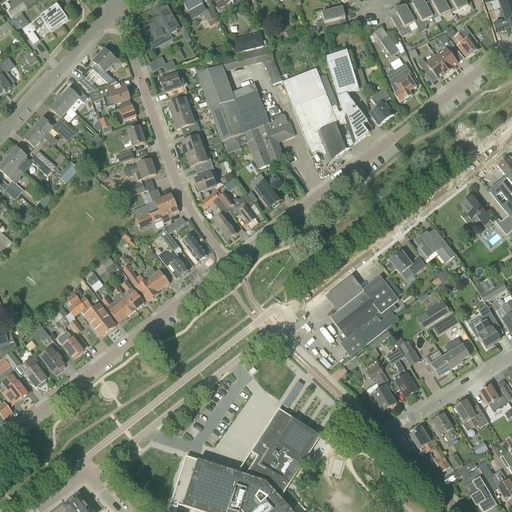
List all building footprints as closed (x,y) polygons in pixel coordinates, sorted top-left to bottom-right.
[(206,12),(202,5),(199,0),(180,0),(192,20),(203,15),(208,24),(216,19),(211,9),(206,12)] [(211,0),(217,10),(236,0),(211,0)] [(450,13),(444,2),(442,0),(429,0),(432,4),(426,7),(432,18),(433,21),(439,17),(440,18),(449,13),(450,13)] [(450,13),(449,13),(451,15),(457,12),(457,13),(468,7),(463,0),(446,0),(444,2),(450,13)] [(501,9),(511,5),(511,0),(482,0),(484,5),(499,1),(501,9)] [(248,2),(243,4),(246,10),(251,8),(248,2)] [(432,18),(426,7),(423,2),(412,5),(412,6),(414,10),(409,13),(415,24),(414,24),(418,30),(423,27),(422,24),(432,18)] [(13,20),(27,9),(22,3),(8,14),(13,20)] [(511,5),(501,9),(504,18),(492,26),(497,34),(509,26),(506,22),(511,19),(511,5)] [(51,33),(68,21),(57,6),(23,31),(34,46),(40,42),(33,33),(45,25),(51,33)] [(415,24),(409,13),(406,8),(406,7),(394,11),(396,15),(390,19),(402,39),(410,34),(409,27),(414,24),(415,24)] [(151,26),(143,31),(151,45),(158,41),(160,44),(170,38),(170,36),(179,31),(166,8),(157,14),(159,18),(150,23),(151,26)] [(317,34),(342,27),(340,21),(345,20),(342,8),(321,13),(323,21),(315,24),(317,34)] [(450,39),(456,34),(451,28),(446,33),(450,39)] [(461,33),(454,38),(460,45),(457,48),(460,52),(466,60),(479,51),(475,46),(477,44),(472,37),(467,41),(461,33)] [(235,55),(263,48),(260,35),(231,42),(235,55)] [(445,35),(439,39),(443,44),(447,42),(448,40),(445,35)] [(435,58),(448,74),(453,71),(452,70),(457,66),(451,58),(456,54),(447,42),(443,44),(442,46),(445,50),(435,58)] [(390,43),(383,47),(394,62),(400,58),(390,43)] [(245,54),(229,58),(233,71),(263,64),(273,61),(269,48),(245,54)] [(105,74),(106,73),(116,61),(105,51),(93,64),(96,67),(105,74)] [(353,146),(369,134),(368,133),(371,131),(371,130),(367,125),(368,123),(346,95),(358,91),(355,78),(353,73),(347,52),(326,59),(342,112),(344,118),(346,124),(351,140),(353,146)] [(31,66),(36,62),(30,53),(25,57),(31,66)] [(0,97),(11,90),(9,88),(15,84),(7,73),(10,70),(19,64),(13,56),(3,63),(4,65),(0,68),(0,97)] [(443,78),(448,74),(435,58),(426,65),(422,60),(417,64),(427,77),(431,73),(437,81),(443,77),(443,78)] [(235,101),(224,73),(219,60),(193,66),(221,144),(223,143),(228,155),(241,150),(239,147),(248,143),(255,162),(247,165),(250,173),(258,170),(259,170),(283,161),(277,144),(295,138),(289,122),(287,123),(285,117),(282,116),(268,121),(258,93),(235,101)] [(405,64),(388,76),(394,91),(396,95),(394,96),(400,104),(404,101),(405,101),(411,97),(409,93),(415,88),(408,77),(411,75),(405,64)] [(114,81),(106,73),(105,74),(96,67),(93,71),(110,86),(114,81)] [(316,70),(282,83),(308,150),(309,150),(322,145),(326,156),(329,164),(347,151),(348,150),(345,142),(343,137),(339,127),(334,116),(331,108),(320,79),(316,70)] [(361,70),(353,73),(355,78),(363,76),(361,70)] [(269,77),(272,86),(282,82),(279,74),(269,77)] [(332,107),(337,105),(326,76),(321,78),(332,107)] [(89,94),(98,91),(84,77),(79,83),(87,91),(88,92),(89,94)] [(170,100),(187,94),(182,82),(178,83),(176,77),(160,82),(165,95),(168,94),(170,100)] [(121,104),(130,101),(126,90),(111,95),(108,88),(98,91),(89,94),(89,95),(92,103),(103,99),(106,107),(114,104),(115,106),(121,104)] [(71,111),(71,110),(80,100),(69,91),(60,101),(71,111)] [(378,128),(394,116),(384,104),(390,100),(383,91),(371,100),(375,107),(372,110),(373,112),(369,115),(378,128)] [(173,118),(189,113),(187,107),(191,106),(187,94),(170,100),(172,106),(169,107),(173,118)] [(90,100),(84,102),(89,115),(95,113),(90,100)] [(77,116),(71,110),(71,111),(60,101),(51,111),(56,116),(61,121),(66,116),(72,121),(77,116)] [(130,101),(121,104),(123,110),(119,111),(124,123),(136,118),(130,101)] [(336,106),(331,108),(334,116),(339,127),(346,124),(344,118),(342,112),(339,113),(336,106)] [(182,135),(199,129),(195,119),(192,120),(189,113),(173,118),(177,130),(180,128),(182,135)] [(102,131),(110,128),(107,119),(98,122),(102,131)] [(49,135),(53,130),(47,125),(43,120),(33,131),(44,140),(52,148),(57,142),(49,135)] [(65,124),(61,128),(72,138),(76,134),(65,124)] [(61,128),(57,133),(68,143),(72,138),(61,128)] [(145,145),(139,129),(120,136),(123,143),(129,141),(132,149),(145,145)] [(186,155),(202,149),(200,144),(204,143),(199,129),(182,135),(184,141),(181,142),(186,155)] [(35,150),(44,140),(33,131),(24,140),(35,150)] [(218,138),(212,140),(214,146),(220,144),(218,138)] [(351,140),(345,142),(348,150),(353,146),(351,140)] [(46,167),(34,158),(30,162),(16,149),(15,150),(12,149),(10,152),(12,154),(6,160),(24,175),(32,165),(41,173),(45,168),(46,167)] [(196,173),(212,167),(208,156),(205,157),(202,149),(186,155),(190,168),(193,167),(196,173)] [(120,166),(134,161),(131,151),(116,156),(120,166)] [(46,167),(45,168),(64,184),(69,179),(61,172),(60,172),(38,153),(34,158),(46,167)] [(511,161),(509,158),(497,168),(506,179),(511,174),(511,161)] [(20,179),(24,175),(6,160),(0,167),(0,171),(12,182),(8,187),(19,197),(23,192),(16,186),(20,181),(20,179)] [(155,176),(150,161),(137,165),(130,168),(130,167),(124,168),(124,170),(124,172),(124,173),(124,175),(125,176),(125,178),(126,178),(128,179),(133,177),(133,176),(136,175),(138,182),(142,181),(155,176)] [(212,167),(196,173),(198,179),(194,181),(199,194),(216,188),(213,181),(217,180),(212,167)] [(511,174),(506,179),(488,193),(511,222),(511,174)] [(266,183),(255,191),(269,210),(272,208),(273,210),(279,205),(278,204),(280,202),(275,194),(283,188),(275,177),(266,183)] [(153,181),(144,183),(146,192),(155,190),(153,181)] [(125,200),(145,193),(142,184),(127,189),(128,191),(123,193),(125,200)] [(15,201),(19,197),(8,187),(4,192),(15,201)] [(218,200),(228,213),(234,220),(239,216),(247,227),(256,220),(249,210),(253,206),(252,204),(247,197),(246,196),(239,201),(235,200),(232,202),(225,193),(222,195),(219,191),(214,194),(219,200),(218,200)] [(204,210),(213,204),(218,200),(219,200),(214,194),(200,205),(204,210)] [(251,194),(247,197),(252,204),(257,201),(251,194)] [(140,218),(174,203),(170,195),(155,202),(156,204),(137,212),(139,217),(140,218)] [(485,215),(472,198),(460,207),(465,214),(460,217),(466,225),(476,217),(485,229),(497,221),(490,212),(485,215)] [(223,217),(228,213),(218,200),(213,204),(222,215),(223,217)] [(140,218),(139,217),(136,219),(141,230),(153,224),(154,226),(162,223),(163,226),(172,222),(170,219),(179,215),(174,203),(140,218)] [(237,234),(223,217),(222,215),(213,222),(228,241),(237,234)] [(165,231),(169,236),(176,231),(177,232),(186,225),(182,219),(165,231)] [(169,236),(165,231),(158,235),(171,252),(172,254),(179,249),(169,236)] [(432,243),(427,236),(425,234),(414,243),(418,249),(416,251),(424,262),(435,253),(445,265),(455,257),(439,237),(432,243)] [(132,249),(135,246),(130,241),(131,240),(126,235),(122,239),(132,249)] [(183,243),(179,246),(187,256),(190,254),(198,264),(208,257),(194,239),(185,246),(183,243)] [(112,259),(117,254),(112,250),(108,254),(112,259)] [(178,261),(172,254),(171,252),(170,253),(166,252),(158,258),(167,270),(171,267),(170,267),(178,261)] [(390,263),(385,267),(391,275),(396,271),(400,275),(400,276),(408,269),(413,275),(414,276),(425,267),(418,258),(410,265),(407,260),(404,256),(401,253),(390,262),(390,263)] [(170,267),(171,267),(179,279),(189,272),(179,259),(178,261),(170,267)] [(115,265),(105,273),(109,278),(119,270),(115,265)] [(137,279),(127,267),(122,271),(147,304),(159,295),(158,293),(169,285),(160,272),(156,275),(152,270),(144,276),(148,281),(145,283),(140,277),(137,279)] [(99,282),(93,275),(87,283),(91,288),(99,282)] [(336,314),(330,319),(346,340),(339,345),(350,358),(364,347),(385,331),(397,322),(395,319),(391,315),(396,311),(393,306),(398,302),(397,300),(383,283),(379,277),(378,278),(362,290),(361,291),(363,293),(336,314)] [(481,283),(484,291),(493,288),(490,280),(481,283)] [(123,296),(136,312),(144,306),(134,293),(126,283),(121,287),(126,294),(124,296),(123,296)] [(480,284),(474,288),(480,297),(486,294),(480,284)] [(489,292),(493,299),(506,291),(502,284),(489,292)] [(123,296),(124,296),(118,289),(113,293),(116,296),(112,299),(114,302),(115,302),(127,319),(136,312),(123,296)] [(406,305),(414,299),(409,294),(402,300),(406,305)] [(91,312),(93,310),(84,298),(79,302),(75,295),(67,301),(72,308),(68,311),(70,314),(64,319),(70,326),(69,326),(77,335),(82,331),(74,322),(74,319),(81,313),(84,317),(101,339),(107,334),(95,317),(91,312)] [(115,302),(114,302),(111,305),(106,298),(101,302),(110,313),(119,325),(127,319),(115,302)] [(510,335),(511,333),(511,301),(501,308),(507,318),(502,321),(510,335)] [(423,330),(450,313),(443,302),(416,319),(423,330)] [(95,317),(107,334),(116,327),(99,306),(93,310),(91,312),(95,317)] [(475,330),(471,332),(476,339),(478,338),(485,350),(499,342),(492,330),(498,326),(496,323),(491,315),(488,310),(480,315),(481,317),(484,323),(474,329),(475,330)] [(455,333),(461,329),(453,316),(447,319),(455,333)] [(64,330),(69,326),(63,318),(58,322),(64,330)] [(3,330),(0,331),(0,356),(1,360),(15,349),(9,330),(4,332),(3,330)] [(41,345),(48,339),(42,332),(35,337),(41,345)] [(371,352),(390,337),(386,332),(367,346),(371,352)] [(72,340),(67,333),(62,337),(67,344),(64,346),(74,359),(83,352),(73,339),(72,340)] [(404,356),(403,357),(404,359),(410,368),(420,362),(407,342),(399,347),(404,356)] [(442,359),(450,372),(462,364),(461,363),(469,358),(462,347),(457,349),(454,344),(446,349),(449,354),(442,358),(442,359)] [(46,353),(39,358),(44,365),(53,376),(54,375),(56,377),(61,373),(60,373),(59,371),(64,367),(60,362),(61,361),(57,355),(52,348),(46,353)] [(398,350),(386,357),(391,367),(393,365),(399,362),(404,359),(403,357),(398,350)] [(442,359),(442,358),(438,352),(424,361),(427,366),(426,367),(425,370),(428,374),(431,374),(432,374),(435,377),(436,376),(438,379),(450,372),(442,359)] [(11,353),(4,358),(14,371),(21,365),(11,353)] [(4,358),(0,361),(0,376),(0,377),(11,368),(13,371),(14,371),(4,358)] [(29,361),(20,368),(25,375),(36,389),(37,388),(40,389),(45,385),(45,382),(46,381),(40,373),(43,370),(34,358),(29,361)] [(395,382),(389,386),(394,395),(400,391),(406,399),(417,392),(406,375),(404,372),(405,371),(399,362),(393,365),(399,374),(393,378),(395,382)] [(367,372),(366,373),(372,382),(374,381),(380,391),(369,398),(374,406),(376,405),(382,413),(396,405),(387,392),(391,389),(387,383),(388,383),(378,366),(377,366),(367,372)] [(5,387),(0,391),(0,393),(6,400),(11,408),(18,403),(22,400),(25,397),(27,395),(18,383),(17,384),(12,377),(3,384),(5,387)] [(289,409),(302,385),(296,382),(283,406),(289,409)] [(500,391),(508,404),(511,401),(511,394),(510,391),(507,386),(506,387),(500,391)] [(500,408),(496,401),(498,400),(490,387),(479,394),(487,407),(489,406),(493,413),(500,408)] [(471,410),(466,402),(455,409),(464,425),(462,426),(467,433),(477,427),(479,430),(481,429),(483,432),(487,429),(485,426),(488,424),(477,406),(471,410)] [(12,415),(4,403),(0,405),(0,417),(3,421),(12,415)] [(290,511),(279,500),(319,438),(278,411),(251,453),(258,457),(245,477),(186,458),(167,511),(175,511),(178,506),(196,511),(290,511)] [(456,436),(452,430),(443,416),(433,423),(441,436),(445,434),(449,440),(456,436)] [(429,444),(421,430),(410,437),(419,451),(420,450),(421,453),(418,454),(420,458),(438,447),(434,441),(429,444)] [(441,473),(450,468),(439,448),(432,452),(436,460),(434,462),(438,469),(439,469),(441,473)] [(477,458),(488,451),(485,448),(475,454),(477,458)] [(492,463),(499,459),(493,449),(485,453),(492,463)] [(454,470),(462,465),(455,455),(447,460),(454,470)] [(462,477),(476,468),(472,462),(458,472),(462,477)] [(506,483),(500,472),(489,479),(496,491),(498,489),(505,501),(511,496),(511,488),(508,482),(506,483)] [(479,478),(472,483),(472,484),(476,491),(478,491),(479,492),(472,496),(470,498),(476,508),(478,506),(481,511),(487,511),(491,510),(490,508),(495,505),(479,478)] [(90,511),(78,496),(63,508),(66,511),(90,511)]
